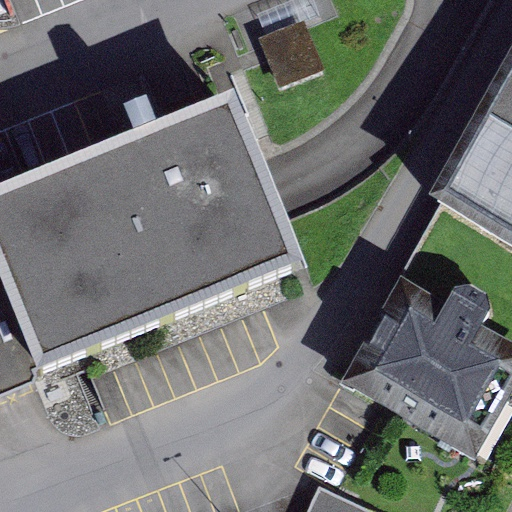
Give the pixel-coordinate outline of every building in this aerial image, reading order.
[(511,238),(511,71),(442,200),(511,238)] [(0,174),(0,302),(32,379),(298,270),(221,83),(0,174)] [(511,355),(511,350),(387,287),(340,380),(466,444),(511,355)] [(0,392),(32,379),(0,302),(0,392)] [(400,511),(324,474),(311,511),(400,511)]
